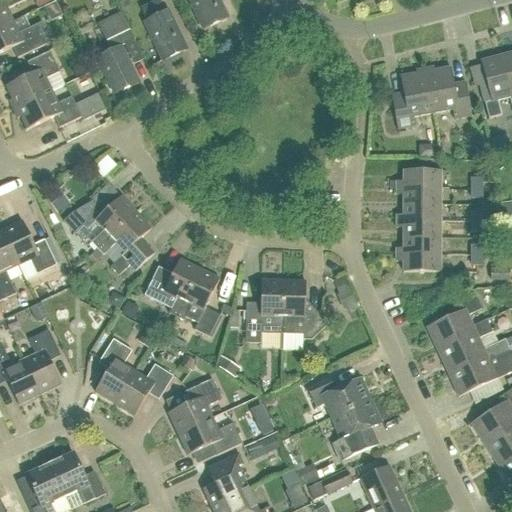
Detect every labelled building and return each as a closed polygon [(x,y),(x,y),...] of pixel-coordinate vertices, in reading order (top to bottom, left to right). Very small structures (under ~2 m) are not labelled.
[(0,0),(0,29),(12,24),(6,11),(28,1),(27,0),(0,0)] [(188,0),(204,32),(225,22),(214,0),(188,0)] [(163,16),(156,3),(140,11),(146,24),(145,25),(163,62),(184,52),(166,15),(163,16)] [(133,43),(120,16),(97,27),(109,54),(97,60),(115,97),(137,86),(119,49),(133,43)] [(13,25),(12,24),(0,29),(0,55),(11,50),(16,61),(49,45),(39,25),(30,30),(24,19),(13,25)] [(8,104),(12,112),(51,94),(45,82),(58,75),(48,54),(26,65),(31,76),(5,89),(11,102),(8,104)] [(498,102),(509,99),(511,98),(511,84),(505,57),(480,63),(490,103),(484,104),(489,120),(502,117),(498,102)] [(450,69),(425,74),(433,116),(452,112),(454,122),(472,118),(465,84),(453,86),(450,69)] [(413,120),(433,116),(425,74),(400,79),(403,96),(391,98),(397,132),(415,129),(413,120)] [(51,94),(12,112),(16,121),(20,120),(26,133),(53,120),(58,131),(81,120),(82,124),(105,113),(97,96),(75,107),(71,99),(57,106),(51,94)] [(96,170),(106,180),(120,167),(110,157),(96,170)] [(395,190),(440,190),(440,173),(403,173),(403,184),(395,184),(395,190)] [(480,190),(480,180),(471,181),(471,191),(480,190)] [(403,207),(440,207),(440,190),(395,190),(395,197),(403,197),(403,207)] [(480,190),(471,191),(471,201),(480,200),(480,190)] [(91,256),(136,216),(121,199),(104,215),(93,204),(71,216),(63,224),(76,239),(84,232),(86,234),(95,226),(103,234),(90,245),(96,252),(91,256)] [(440,224),(440,207),(403,207),(403,218),(395,218),(395,224),(440,224)] [(471,224),(480,224),(480,214),(471,214),(471,224)] [(91,256),(97,262),(114,247),(123,257),(109,270),(117,278),(129,267),(135,273),(153,257),(139,242),(151,232),(136,216),(91,256)] [(511,223),(501,225),(504,244),(511,242),(511,223)] [(403,241),(440,241),(440,224),(395,224),(395,231),(403,231),(403,241)] [(480,224),(471,224),(471,234),(480,234),(480,224)] [(0,235),(17,270),(30,263),(37,278),(56,269),(44,243),(33,248),(21,225),(0,235)] [(5,275),(17,270),(0,235),(0,304),(15,297),(5,275)] [(395,258),(440,258),(440,241),(403,241),(403,251),(395,251),(395,258)] [(480,258),(480,247),(471,248),(471,258),(480,258)] [(440,275),(440,258),(395,258),(396,264),(403,264),(403,275),(440,275)] [(480,258),(471,258),(471,268),(481,268),(480,258)] [(167,315),(175,319),(199,272),(179,262),(172,276),(157,270),(144,298),(169,311),(167,315)] [(218,282),(199,272),(175,319),(183,323),(185,319),(197,324),(193,331),(208,339),(219,317),(204,310),(218,282)] [(260,336),(281,337),(283,284),(261,283),(260,316),(246,315),(245,346),(259,346),(260,336)] [(305,284),(283,284),(281,337),(302,338),(302,342),(310,342),(327,326),(317,315),(304,315),(305,284)] [(475,335),(472,329),(467,319),(481,313),(475,300),(460,307),(463,313),(426,330),(437,353),(475,335)] [(437,353),(448,376),(486,359),(483,353),(478,342),(491,336),(486,323),(472,329),(475,335),(437,353)] [(23,365),(39,399),(61,389),(50,365),(60,360),(48,335),(28,345),(34,359),(23,365)] [(93,395),(113,407),(133,374),(122,368),(130,354),(112,342),(97,367),(107,373),(93,395)] [(486,359),(448,376),(458,400),(511,374),(511,357),(505,342),(483,353),(486,359)] [(19,409),(39,399),(23,365),(10,371),(0,349),(0,387),(7,385),(19,409)] [(228,362),(223,370),(238,379),(243,370),(228,362)] [(133,374),(113,407),(134,420),(147,397),(157,403),(172,379),(152,367),(144,381),(133,374)] [(331,422),(370,404),(360,381),(335,393),(329,380),(306,391),(315,411),(324,407),(331,422)] [(167,416),(177,437),(212,420),(206,409),(221,402),(212,382),(185,394),(190,405),(167,416)] [(511,430),(511,410),(511,409),(511,392),(503,399),(506,404),(471,426),(485,448),(511,430)] [(381,426),(370,404),(331,422),(340,442),(331,447),(340,465),(363,454),(355,438),(381,426)] [(212,420),(177,437),(187,458),(210,447),(215,458),(241,446),(232,426),(218,433),(212,420)] [(511,430),(485,448),(499,469),(511,460),(511,430)] [(279,449),(274,437),(246,450),(251,461),(279,449)] [(49,467),(65,500),(78,494),(84,507),(104,498),(94,475),(84,480),(73,456),(49,467)] [(202,492),(210,509),(248,492),(237,469),(243,467),(238,456),(206,471),(214,486),(202,492)] [(511,460),(499,469),(511,490),(511,460)] [(53,511),(51,506),(65,500),(49,467),(26,478),(37,501),(26,506),(29,511),(53,511)] [(359,482),(373,511),(402,497),(389,468),(359,482)] [(352,484),(345,471),(307,489),(315,505),(327,499),(326,497),(352,484)] [(11,504),(23,499),(14,480),(3,485),(11,504)] [(257,511),(248,492),(210,509),(211,511),(263,511),(262,511),(257,511)] [(409,511),(402,497),(373,511),(409,511)]
